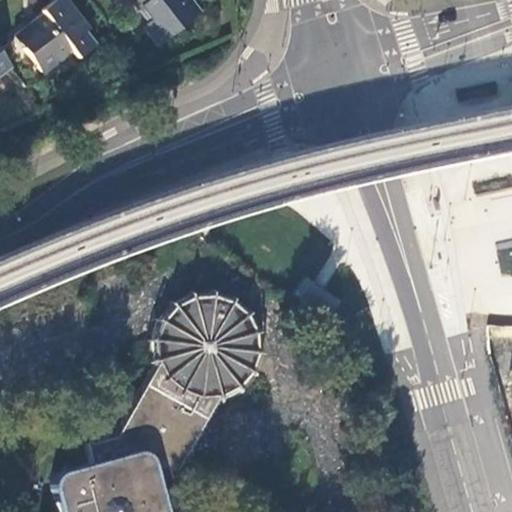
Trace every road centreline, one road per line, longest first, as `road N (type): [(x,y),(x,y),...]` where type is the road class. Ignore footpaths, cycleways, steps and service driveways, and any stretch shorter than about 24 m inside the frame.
road 1 (secondary): [(356,100),(474,511)]
road 2 (secondary): [(343,58),(106,169),(71,204)]
road 3 (secondary): [(71,204),(356,100)]
road 4 (secondary): [(511,10),(343,58)]
road 5 (secondary): [(356,100),(511,36)]
